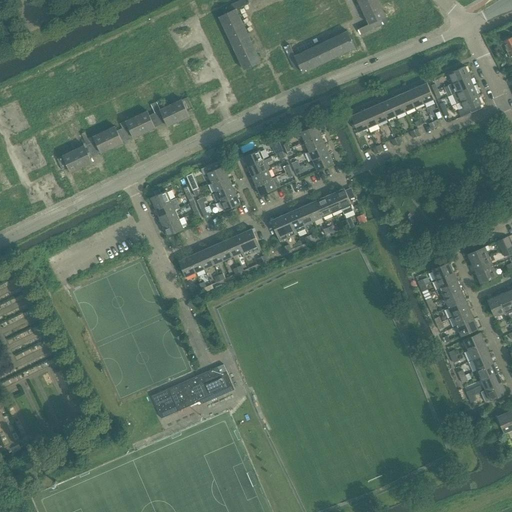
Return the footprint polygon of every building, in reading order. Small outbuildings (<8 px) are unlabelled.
[(219,17),(224,27),(241,19),(236,9),(247,4),(245,0),(241,0),(222,9),(224,15),(219,17)] [(365,0),(359,3),(364,14),(381,5),(378,0),(365,0)] [(381,5),(364,14),(369,24),(358,29),(360,35),(383,24),(380,19),(386,16),(381,5)] [(224,27),(229,38),(246,30),(241,19),(224,27)] [(229,38),(234,49),(251,41),(246,30),(229,38)] [(347,31),(337,36),(345,53),(355,48),(347,31)] [(337,36),(326,41),(334,58),(345,53),(337,36)] [(511,36),(503,42),(510,57),(511,56),(511,36)] [(234,49),(238,59),(256,51),(251,41),(234,49)] [(326,41),(316,46),(324,63),(334,58),(326,41)] [(313,68),(305,51),(295,56),(290,45),(284,47),(295,70),(300,68),(303,73),(313,68)] [(316,46),(305,51),(313,68),(324,63),(316,46)] [(256,51),(238,59),(243,70),(246,69),(250,67),(261,62),(256,51)] [(447,72),(452,83),(469,76),(465,66),(458,70),(457,68),(447,72)] [(448,85),(452,94),(473,85),(469,76),(452,83),(448,85)] [(427,83),(417,87),(424,103),(434,99),(427,83)] [(457,104),(460,102),(477,95),(473,85),(452,94),(457,104)] [(417,87),(408,92),(415,108),(424,103),(417,87)] [(408,92),(398,96),(405,112),(415,108),(408,92)] [(477,95),(460,102),(463,109),(458,111),(461,117),(482,108),(480,105),(482,104),(477,95)] [(398,96),(389,100),(396,116),(405,112),(398,96)] [(181,99),(170,104),(179,122),(189,117),(187,112),(193,109),(187,98),(182,100),(181,99)] [(389,100),(380,104),(387,120),(396,116),(389,100)] [(152,108),(155,113),(160,125),(166,122),(168,127),(179,122),(170,104),(160,109),(158,106),(152,108)] [(380,104),(370,108),(377,124),(387,120),(380,104)] [(370,108),(361,112),(368,128),(377,124),(370,108)] [(147,111),(136,116),(144,133),(155,128),(155,127),(160,125),(155,113),(149,116),(147,111)] [(368,128),(361,112),(351,116),(358,132),(368,128)] [(128,126),(122,128),(128,140),(133,138),(134,138),(144,133),(136,116),(126,121),(128,126)] [(300,132),(305,142),(321,135),(316,125),(300,132)] [(115,126),(104,132),(112,149),(123,144),(122,143),(128,140),(122,128),(117,131),(115,126)] [(95,141),(90,144),(95,155),(101,153),(101,154),(112,149),(104,132),(93,137),(95,141)] [(305,142),(309,151),(325,144),(321,135),(305,142)] [(268,140),(267,140),(270,145),(271,145),(279,141),(277,136),(268,140)] [(84,145),(73,150),(81,168),(92,163),(90,158),(95,155),(90,144),(84,146),(84,145)] [(309,151),(313,161),(329,154),(325,144),(309,151)] [(81,168),(73,150),(63,155),(63,156),(57,159),(63,171),(68,168),(71,173),(81,168)] [(244,157),(248,167),(264,160),(260,150),(244,157)] [(329,154),(313,161),(317,171),(333,164),(329,154)] [(248,167),(252,176),(268,169),(264,160),(248,167)] [(212,182),(228,175),(223,166),(222,167),(219,161),(201,169),(204,175),(208,173),(212,182)] [(252,176),(256,186),(272,179),(268,169),(252,176)] [(212,182),(216,192),(232,185),(228,175),(212,182)] [(272,179),(256,186),(260,195),(281,187),(276,177),(272,179)] [(216,192),(220,202),(236,195),(232,185),(216,192)] [(344,189),(334,193),(341,208),(344,214),(353,210),(344,189)] [(167,191),(151,198),(155,207),(171,200),(167,191)] [(334,193),(325,197),(332,213),(341,208),(334,193)] [(236,195),(220,202),(224,211),(240,204),(236,195)] [(325,197),(316,201),(323,217),(332,213),(325,197)] [(171,200),(155,207),(159,217),(175,210),(180,208),(175,198),(171,200)] [(316,201),(306,205),(313,221),(323,217),(316,201)] [(306,205),(297,209),(304,225),(313,221),(306,205)] [(205,208),(201,210),(205,220),(211,217),(209,213),(207,214),(205,208)] [(297,209),(288,213),(295,229),(297,233),(306,229),(304,225),(297,209)] [(175,210),(159,217),(163,227),(179,220),(175,210)] [(288,213),(279,217),(288,237),(297,233),(295,229),(288,213)] [(360,223),(366,221),(363,214),(357,216),(360,223)] [(288,237),(279,217),(271,221),(269,222),(270,225),(272,224),(279,241),(288,237)] [(179,220),(163,227),(167,236),(188,227),(184,218),(179,220)] [(252,229),(243,233),(252,253),(261,249),(253,232),(255,231),(254,228),(252,229)] [(243,233),(235,236),(242,252),(242,253),(244,257),(252,253),(243,233)] [(235,236),(226,240),(233,256),(242,253),(242,252),(235,236)] [(508,237),(503,239),(507,249),(511,247),(508,237)] [(497,241),(502,251),(507,249),(503,239),(497,241)] [(226,240),(216,244),(224,260),(233,256),(226,240)] [(216,244),(207,249),(214,265),(224,260),(216,244)] [(281,248),(283,253),(291,250),(289,245),(281,248)] [(488,246),(467,254),(472,264),(489,256),(487,251),(489,249),(488,246)] [(207,249),(198,253),(205,269),(214,265),(207,249)] [(198,253),(188,257),(195,273),(205,269),(198,253)] [(257,259),(259,264),(267,260),(265,255),(257,259)] [(489,256),(472,264),(476,274),(493,266),(491,261),(494,260),(492,255),(489,256)] [(195,273),(188,257),(178,261),(185,277),(195,273)] [(432,270),(436,280),(453,272),(449,262),(432,270)] [(84,265),(57,278),(68,299),(87,338),(94,334),(118,381),(101,390),(126,440),(159,426),(157,420),(161,418),(150,397),(185,381),(186,385),(192,383),(193,385),(215,376),(212,370),(212,369),(210,365),(168,378),(156,368),(158,364),(106,297),(101,299),(94,286),(84,265)] [(493,266),(476,274),(480,283),(498,276),(493,266)] [(436,280),(440,289),(457,281),(453,272),(436,280)] [(442,293),(444,298),(462,291),(457,281),(440,289),(436,291),(438,295),(442,293)] [(444,298),(448,308),(466,300),(462,291),(444,298)] [(511,301),(507,291),(497,296),(505,313),(511,309),(511,301)] [(497,296),(487,300),(495,317),(505,313),(497,296)] [(448,308),(452,317),(470,310),(466,300),(448,308)] [(452,317),(457,327),(474,319),(470,310),(452,317)] [(474,319),(457,327),(461,336),(478,329),(474,319)] [(464,340),(468,350),(484,343),(480,333),(464,340)] [(468,350),(472,360),(489,353),(484,343),(468,350)] [(472,360),(477,370),(493,363),(489,353),(472,360)] [(477,370),(481,380),(498,373),(493,363),(477,370)] [(185,381),(150,397),(161,418),(200,402),(201,404),(235,390),(224,364),(212,369),(212,370),(215,376),(193,385),(192,383),(186,385),(185,381)] [(485,390),(486,390),(502,383),(498,373),(481,380),(485,390)] [(506,393),(502,383),(486,390),(485,390),(482,391),(481,392),(485,402),(490,400),(506,393)] [(473,389),(466,392),(468,397),(473,395),(474,395),(475,395),(475,394),(481,392),(482,391),(480,386),(473,389)] [(511,429),(511,423),(507,412),(497,417),(504,433),(511,429)]
